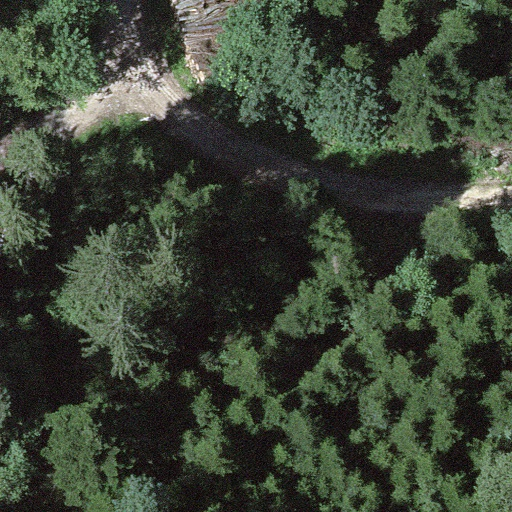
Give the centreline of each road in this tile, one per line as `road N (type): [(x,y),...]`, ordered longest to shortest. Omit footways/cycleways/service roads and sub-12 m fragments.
road 1 (track): [(141,74),(203,132),(276,164),(409,198),(511,204)]
road 2 (track): [(0,157),(52,136),(141,74)]
